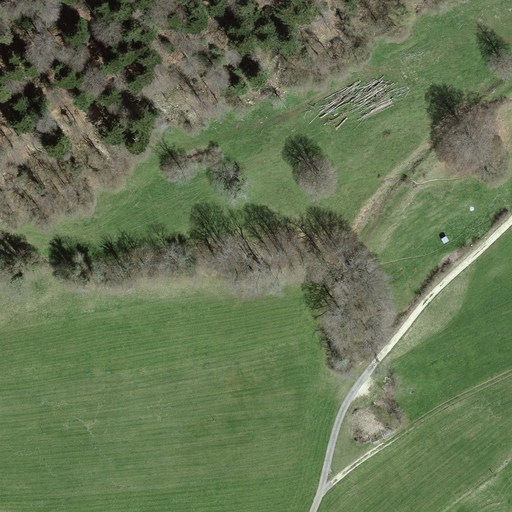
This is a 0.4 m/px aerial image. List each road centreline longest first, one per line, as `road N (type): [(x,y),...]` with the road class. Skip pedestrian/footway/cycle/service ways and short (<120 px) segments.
road 1 (track): [(313,511),(353,390),(421,305),(511,218)]
road 2 (track): [(320,491),(465,389),(511,368)]
